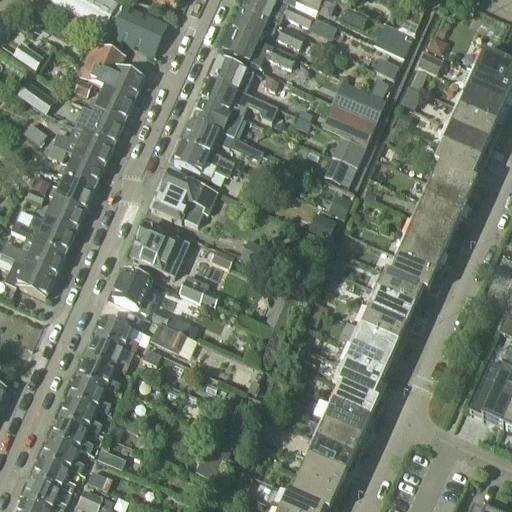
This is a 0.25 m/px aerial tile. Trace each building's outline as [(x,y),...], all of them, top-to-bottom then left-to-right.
[(106,0),(42,0),(103,33),(105,30),(114,35),(110,44),(151,62),(166,29),(125,10),(124,13),(116,9),(118,6),(106,0)] [(143,0),(175,14),(181,0),(143,0)] [(261,0),(248,0),(242,15),(269,27),(276,30),(279,31),(283,22),(288,11),(285,10),(261,0)] [(317,0),(261,0),(285,10),(288,11),(292,13),(294,14),(298,4),(319,13),(324,3),(317,0)] [(409,8),(399,34),(414,40),(424,14),(409,8)] [(314,23),(294,14),(292,13),(287,24),(309,34),(314,23)] [(276,30),(269,27),(242,15),(233,36),(259,48),(264,37),(272,40),(276,30)] [(387,31),(377,53),(403,64),(412,42),(387,31)] [(299,54),(304,43),(283,33),(278,44),(299,54)] [(296,65),(267,51),(259,48),(233,36),(223,57),(250,69),(261,74),(266,64),(291,75),(296,65)] [(434,42),(429,53),(440,58),(445,46),(434,42)] [(144,85),(119,74),(124,62),(95,49),(84,74),(91,77),(86,86),(99,92),(99,93),(103,95),(104,93),(134,107),(144,85)] [(511,71),(511,67),(511,58),(492,49),(487,60),(480,57),(471,75),(471,76),(476,78),(511,94),(511,71)] [(443,67),(427,60),(424,58),(417,72),(421,74),(436,81),(443,67)] [(379,63),(374,75),(393,84),(398,72),(379,63)] [(245,100),(254,79),(246,75),(246,76),(220,64),(211,85),(245,100)] [(511,96),(511,94),(476,78),(471,76),(471,75),(467,73),(459,92),(468,96),(505,113),(511,96)] [(377,84),(371,99),(382,104),(388,89),(377,84)] [(89,102),(94,91),(79,85),(74,96),(89,102)] [(278,115),(245,100),(211,85),(202,105),(242,123),(243,123),(248,112),(259,117),(262,125),(272,129),(278,115)] [(50,104),(30,90),(22,102),(42,116),(50,104)] [(408,92),(400,109),(414,115),(422,98),(408,92)] [(82,112),(82,113),(93,118),(94,116),(124,129),(134,107),(104,93),(103,95),(98,107),(91,104),(87,114),(82,112)] [(363,96),(353,118),(375,128),(385,106),(363,96)] [(496,131),(505,113),(468,96),(460,115),(496,131)] [(233,143),(242,123),(202,105),(193,125),(220,137),(233,143)] [(82,113),(73,135),(79,138),(83,139),(85,137),(114,150),(124,129),(94,116),(93,118),(82,113)] [(488,149),(496,131),(460,115),(452,133),(488,149)] [(300,116),(298,121),(310,126),(312,121),(300,116)] [(346,118),(336,139),(366,153),(376,131),(346,118)] [(248,150),(233,143),(220,137),(193,125),(184,145),(211,157),(215,147),(230,154),(231,153),(260,166),(263,158),(247,151),(248,150)] [(46,140),(30,128),(23,138),(39,150),(46,140)] [(480,168),(488,149),(452,133),(443,151),(480,168)] [(104,172),(114,150),(85,137),(83,139),(79,138),(73,135),(69,142),(60,138),(54,152),(65,157),(74,161),(75,159),(104,172)] [(234,168),(211,157),(184,145),(174,167),(201,179),(206,167),(216,172),(214,177),(228,183),(234,168)] [(342,145),(335,162),(357,172),(365,154),(342,145)] [(65,157),(54,152),(51,150),(47,159),(61,166),(65,157)] [(382,151),(377,164),(387,169),(390,162),(389,154),(382,151)] [(472,186),(480,168),(443,151),(435,170),(439,172),(440,172),(472,186)] [(62,169),(57,180),(64,182),(65,181),(95,194),(104,172),(75,159),(74,161),(68,172),(62,169)] [(339,188),(347,170),(334,164),(329,173),(333,175),(329,183),(339,188)] [(468,207),(477,188),(472,186),(440,172),(439,172),(431,191),(468,207)] [(207,221),(217,199),(169,177),(153,215),(181,229),(182,226),(196,232),(202,219),(207,221)] [(53,191),(49,201),(54,204),(55,203),(85,216),(95,194),(65,181),(64,182),(59,194),(53,191)] [(36,182),(31,193),(44,199),(49,188),(36,182)] [(460,225),(468,207),(431,191),(423,209),(460,225)] [(31,193),(26,203),(40,209),(44,199),(31,193)] [(367,193),(363,201),(374,206),(378,198),(367,193)] [(339,199),(331,216),(345,222),(353,205),(339,199)] [(42,214),(37,223),(40,225),(45,227),(46,224),(75,237),(85,216),(55,203),(54,204),(49,217),(42,214)] [(452,244),(460,225),(423,209),(415,227),(452,244)] [(65,260),(75,237),(46,224),(45,227),(40,225),(37,223),(33,222),(28,234),(15,228),(11,238),(24,244),(35,248),(35,249),(36,247),(65,260)] [(444,262),(452,244),(415,227),(407,245),(444,262)] [(139,245),(131,264),(163,278),(166,270),(174,273),(178,263),(171,260),(178,245),(146,231),(145,234),(140,234),(137,241),(139,245)] [(20,252),(24,244),(11,238),(7,246),(20,252)] [(239,264),(274,279),(282,260),(247,245),(239,264)] [(436,280),(444,262),(407,245),(398,263),(436,280)] [(55,282),(65,260),(36,247),(35,249),(35,248),(30,259),(22,256),(17,267),(25,270),(26,269),(55,282)] [(45,304),(55,282),(26,269),(25,270),(17,267),(1,260),(0,262),(0,270),(10,276),(4,289),(16,294),(17,292),(45,304)] [(427,299),(436,280),(398,263),(391,281),(390,281),(423,296),(427,299)] [(126,275),(113,304),(139,316),(146,319),(155,300),(147,296),(152,287),(126,275)] [(415,315),(423,296),(390,281),(391,281),(386,279),(377,298),(415,315)] [(240,313),(218,303),(219,301),(184,286),(179,297),(236,323),(240,313)] [(406,333),(415,315),(377,298),(369,317),(406,333)] [(156,313),(151,324),(184,339),(194,343),(199,332),(189,328),(156,313)] [(398,351),(406,333),(369,317),(361,335),(398,351)] [(511,342),(511,321),(506,318),(498,337),(511,342)] [(128,344),(133,334),(105,321),(96,342),(124,355),(124,353),(134,358),(138,348),(128,344)] [(158,329),(151,345),(170,353),(179,356),(186,341),(177,337),(158,329)] [(390,369),(398,351),(361,335),(353,353),(390,369)] [(119,364),(124,355),(96,342),(87,362),(115,375),(115,374),(125,378),(129,369),(119,364)] [(296,351),(290,363),(300,367),(304,358),(310,361),(312,357),(305,355),(296,351)] [(382,388),(390,369),(353,353),(345,371),(382,388)] [(154,370),(159,360),(147,355),(143,365),(154,370)] [(110,385),(115,375),(87,362),(78,382),(106,395),(106,394),(116,398),(120,389),(110,385)] [(502,434),(511,411),(511,372),(508,370),(505,377),(503,376),(502,378),(492,374),(493,371),(491,371),(469,419),(471,420),(472,418),(482,422),(481,424),(483,425),(484,423),(502,431),(501,433),(502,434)] [(374,406),(382,388),(345,371),(336,390),(341,392),(341,391),(374,406)] [(101,405),(106,395),(78,382),(69,403),(97,415),(97,414),(107,418),(111,409),(101,405)] [(254,400),(259,389),(252,386),(247,397),(254,400)] [(370,427),(379,408),(374,406),(341,391),(341,392),(333,410),(370,427)] [(127,398),(123,406),(133,410),(137,402),(127,398)] [(92,425),(97,415),(69,403),(60,423),(88,435),(88,434),(98,439),(102,430),(92,425)] [(362,445),(370,427),(333,410),(324,428),(362,445)] [(511,411),(502,434),(503,434),(504,432),(511,435),(511,411)] [(229,422),(223,437),(237,443),(244,428),(229,422)] [(83,445),(88,435),(60,423),(51,443),(79,455),(80,454),(89,459),(93,450),(83,445)] [(137,440),(141,431),(129,426),(126,435),(137,440)] [(354,463),(362,445),(324,428),(316,446),(354,463)] [(215,442),(206,461),(227,470),(235,451),(215,442)] [(75,465),(79,455),(51,443),(42,464),(70,476),(70,474),(80,479),(84,470),(75,465)] [(346,481),(354,463),(316,446),(308,464),(346,481)] [(101,457),(97,465),(110,471),(121,476),(125,468),(114,463),(101,457)] [(206,461),(198,480),(218,489),(227,470),(206,461)] [(65,486),(70,476),(42,464),(33,484),(61,496),(61,495),(71,499),(75,490),(65,486)] [(337,500),(346,481),(308,464),(300,483),(337,500)] [(101,493),(105,484),(93,478),(89,488),(101,493)] [(331,511),(337,500),(300,483),(292,501),(315,511),(331,511)] [(57,506),(61,496),(33,484),(24,504),(42,511),(65,511),(66,510),(57,506)] [(82,511),(111,511),(113,508),(85,495),(78,510),(82,511)] [(315,511),(292,501),(288,499),(281,511),(315,511)]
